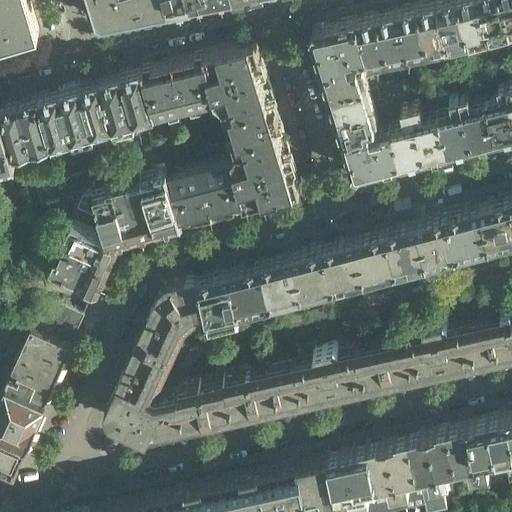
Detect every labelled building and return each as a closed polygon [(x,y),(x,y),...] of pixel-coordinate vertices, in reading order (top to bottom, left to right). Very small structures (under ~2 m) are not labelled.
[(0,0),(0,41),(39,30),(30,0),(0,0)] [(172,3),(170,0),(91,0),(96,12),(95,12),(96,14),(103,18),(104,18),(104,17),(166,5),(172,3)] [(450,41),(437,0),(420,0),(416,1),(430,45),(450,41)] [(471,36),(459,0),(437,0),(450,41),(469,37),(471,36)] [(491,31),(481,0),(459,0),(471,36),(491,31)] [(511,25),(510,22),(502,0),(481,0),(491,31),(511,25)] [(511,0),(502,0),(510,22),(511,21),(511,0)] [(430,45),(416,1),(396,5),(410,50),(430,45)] [(410,50),(396,5),(376,10),(389,54),(410,50)] [(389,54),(376,10),(355,14),(367,51),(369,58),(389,54)] [(367,51),(355,14),(333,19),(343,52),(349,51),(357,49),(359,53),(367,51)] [(343,52),(333,19),(314,23),(310,29),(311,29),(322,65),(350,56),(349,51),(343,52)] [(266,71),(257,40),(255,36),(205,48),(215,87),(266,71)] [(217,94),(215,87),(205,48),(141,64),(155,109),(155,110),(215,95),(217,94)] [(363,75),(360,64),(358,59),(352,61),(350,56),(322,65),(328,86),(363,75)] [(155,109),(141,64),(121,69),(133,115),(155,109)] [(133,115),(121,69),(100,75),(113,121),(133,115)] [(288,142),(280,115),(266,71),(215,87),(217,94),(215,95),(222,100),(236,147),(232,152),(233,152),(235,159),(288,142)] [(113,121),(100,75),(80,80),(92,126),(113,121)] [(370,98),(363,75),(328,86),(335,109),(370,98)] [(511,128),(511,91),(508,75),(499,77),(502,91),(487,95),(497,133),(511,128)] [(92,126),(80,80),(59,86),(71,132),(92,126)] [(497,133),(487,95),(472,99),(469,85),(460,87),(473,139),(497,133)] [(71,132),(59,86),(38,92),(51,137),(71,132)] [(473,139),(460,87),(451,90),(454,104),(439,107),(449,145),(473,139)] [(51,137),(38,92),(19,97),(31,143),(51,137)] [(31,143),(19,97),(0,101),(0,104),(12,148),(31,143)] [(449,145),(439,107),(425,111),(421,97),(412,100),(425,151),(449,145)] [(376,116),(375,114),(370,98),(335,109),(343,134),(372,125),(369,118),(376,116)] [(425,151),(412,100),(403,102),(406,116),(392,120),(392,121),(401,158),(425,151)] [(0,160),(14,157),(12,148),(0,104),(0,160)] [(401,158),(392,121),(381,124),(382,128),(373,130),(367,132),(377,164),(401,158)] [(377,164),(367,132),(373,130),(372,125),(343,134),(353,166),(352,166),(358,169),(359,169),(377,164)] [(301,184),(288,142),(235,159),(245,199),(301,184)] [(245,199),(235,159),(233,152),(232,152),(168,169),(183,215),(245,199)] [(183,215),(168,169),(167,164),(155,167),(157,171),(145,174),(158,221),(183,215)] [(158,221),(145,174),(130,179),(129,175),(120,177),(134,228),(158,221)] [(134,228),(120,177),(107,180),(108,184),(96,188),(95,183),(85,186),(73,213),(112,230),(116,233),(134,228)] [(51,209),(55,192),(41,188),(36,206),(51,209)] [(511,203),(509,192),(478,200),(487,237),(511,230),(511,203)] [(487,237),(478,200),(447,208),(456,245),(487,237)] [(456,245),(447,208),(415,216),(425,253),(456,245)] [(118,234),(116,233),(112,230),(73,213),(68,223),(72,225),(66,238),(109,257),(119,236),(118,234)] [(425,253),(415,216),(384,224),(394,261),(425,253)] [(394,261),(384,224),(353,232),(363,270),(394,261)] [(363,270),(353,232),(322,240),(332,278),(363,270)] [(99,280),(109,257),(66,238),(60,250),(56,249),(52,259),(99,280)] [(332,278),(322,240),(291,248),(301,286),(332,278)] [(301,286),(291,248),(260,256),(269,294),(301,286)] [(269,294),(260,256),(228,264),(238,302),(269,294)] [(511,259),(494,264),(496,272),(498,271),(506,269),(511,267),(511,259)] [(238,302),(228,264),(197,273),(206,305),(207,310),(238,302)] [(496,272),(494,264),(463,271),(465,279),(496,272)] [(509,283),(506,269),(498,271),(502,285),(509,283)] [(206,305),(197,273),(195,273),(193,271),(187,273),(185,276),(169,280),(162,285),(162,286),(156,299),(153,300),(151,305),(152,308),(151,311),(181,325),(184,319),(198,307),(206,305)] [(465,279),(463,271),(432,279),(434,287),(448,283),(456,282),(464,280),(465,279)] [(434,287),(432,279),(401,287),(403,295),(409,293),(434,287)] [(467,293),(464,280),(456,282),(459,295),(467,293)] [(459,295),(456,282),(448,283),(452,297),(459,295)] [(403,295),(401,287),(369,294),(371,302),(393,297),(401,295),(403,295)] [(412,307),(409,293),(403,295),(401,295),(404,308),(412,307)] [(371,302),(369,294),(338,302),(340,310),(347,308),(355,306),(371,302)] [(404,308),(401,295),(393,297),(396,310),(404,308)] [(85,310),(56,296),(41,302),(32,321),(72,340),(72,339),(85,310)] [(340,310),(338,302),(307,309),(309,318),(339,310),(340,310)] [(511,303),(502,305),(503,314),(493,316),(500,349),(511,346),(511,303)] [(358,320),(355,306),(347,308),(350,322),(358,320)] [(350,322),(347,308),(340,310),(339,310),(342,323),(350,322)] [(309,318),(307,309),(275,317),(277,325),(284,324),(292,322),(299,320),(309,318)] [(72,340),(32,321),(7,310),(1,323),(26,335),(13,362),(23,367),(19,375),(10,370),(0,391),(0,425),(27,438),(72,340)] [(171,347),(181,325),(151,311),(145,324),(142,323),(138,332),(171,347)] [(500,349),(493,316),(471,321),(474,335),(469,336),(470,340),(465,341),(468,356),(479,353),(482,355),(488,354),(489,351),(500,349)] [(277,325),(275,317),(244,325),(246,333),(249,332),(277,325)] [(468,356),(465,341),(470,340),(469,336),(474,335),(471,321),(451,325),(451,322),(445,319),(441,326),(436,323),(446,364),(455,362),(454,359),(468,356)] [(303,333),(299,320),(292,322),(295,335),(303,333)] [(295,335),(292,322),(284,324),(287,337),(295,335)] [(446,364),(436,323),(434,327),(427,323),(423,328),(424,331),(404,336),(407,350),(413,349),(414,353),(419,352),(422,366),(436,363),(436,366),(446,364)] [(246,333),(244,325),(213,333),(215,341),(218,340),(234,336),(242,334),(246,333)] [(161,369),(171,347),(138,332),(134,341),(136,342),(130,356),(161,369)] [(253,345),(249,332),(246,333),(242,334),(245,347),(253,345)] [(245,347),(242,334),(234,336),(237,349),(245,347)] [(422,366),(419,352),(414,353),(413,349),(407,350),(404,336),(383,340),(390,373),(401,371),(403,373),(409,371),(410,369),(422,366)] [(390,373),(383,340),(362,345),(365,359),(359,361),(360,365),(355,366),(358,380),(375,377),(378,378),(384,377),(385,374),(390,373)] [(215,351),(212,341),(206,343),(209,353),(215,351)] [(209,353),(206,343),(201,344),(203,354),(209,353)] [(358,380),(355,366),(360,365),(359,361),(365,359),(362,345),(342,350),(341,346),(336,343),(331,350),(327,347),(336,389),(345,387),(345,383),(358,380)] [(203,354),(201,344),(196,345),(193,351),(203,355),(203,354)] [(336,389),(327,347),(324,352),(317,347),(314,353),(314,356),(294,360),(297,374),(303,373),(304,377),(309,376),(312,391),(326,388),(327,391),(336,389)] [(200,360),(203,355),(193,351),(191,356),(200,360)] [(146,392),(153,377),(158,376),(161,369),(130,356),(125,367),(122,368),(120,373),(121,376),(110,401),(106,402),(110,415),(114,413),(136,423),(150,394),(146,392)] [(198,366),(200,360),(191,356),(188,361),(198,366)] [(312,391),(309,376),(304,377),(303,373),(297,374),(294,360),(274,365),(281,397),(291,395),(294,397),(299,396),(301,393),(312,391)] [(195,371),(198,366),(188,361),(186,367),(195,371)] [(281,397),(274,365),(250,370),(258,406),(267,404),(266,401),(281,397)] [(258,406),(250,370),(226,375),(233,408),(248,405),(249,408),(258,406)] [(233,408),(226,375),(202,381),(210,417),(219,415),(218,411),(233,408)] [(210,417),(202,381),(183,385),(179,392),(185,419),(200,416),(200,419),(210,417)] [(185,419),(179,392),(157,397),(150,394),(136,423),(146,428),(170,422),(172,424),(178,423),(180,420),(185,419)] [(511,459),(511,422),(509,408),(468,417),(479,467),(488,465),(486,456),(498,454),(496,448),(508,445),(511,460),(511,459)] [(479,467),(468,417),(448,422),(456,457),(467,454),(471,469),(479,467)] [(453,497),(444,459),(456,457),(448,422),(428,426),(443,495),(446,510),(466,505),(464,494),(453,497)] [(0,457),(15,464),(27,438),(0,425),(0,457)] [(443,495),(428,426),(407,431),(423,500),(443,495)] [(367,511),(423,500),(407,431),(328,449),(340,505),(341,511),(367,511)] [(337,511),(336,506),(340,505),(328,449),(92,501),(94,511),(337,511)] [(94,511),(92,501),(61,508),(58,511),(94,511)]
